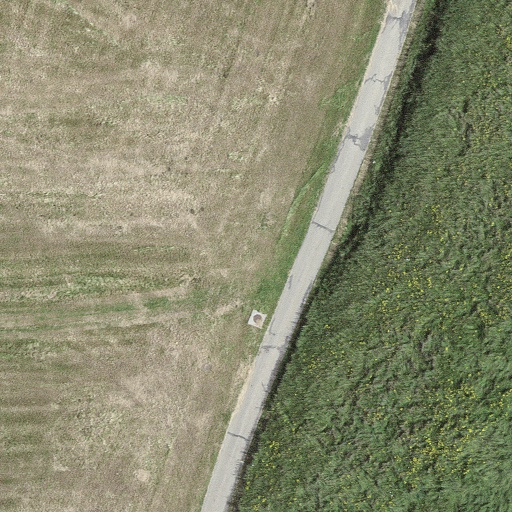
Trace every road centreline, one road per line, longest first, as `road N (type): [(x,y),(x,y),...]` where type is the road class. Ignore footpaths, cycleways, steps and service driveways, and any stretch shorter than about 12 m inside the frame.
road 1 (unclassified): [(215,511),(401,0)]
road 2 (track): [(0,332),(292,301)]
